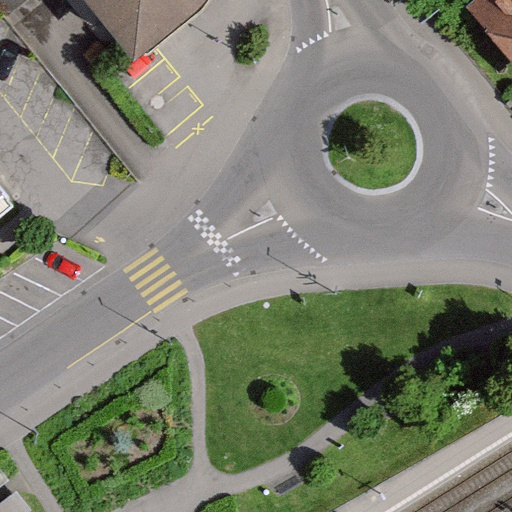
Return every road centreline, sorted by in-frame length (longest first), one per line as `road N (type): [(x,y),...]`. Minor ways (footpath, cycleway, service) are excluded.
road 1 (residential): [(292,197),(0,387)]
road 2 (residential): [(452,185),(458,124),(445,95),(394,58),(345,59)]
road 3 (residential): [(292,197),(328,228),(385,236),(435,209),(452,185)]
road 4 (residential): [(345,59),(307,79),(289,102),(279,159),(292,197)]
